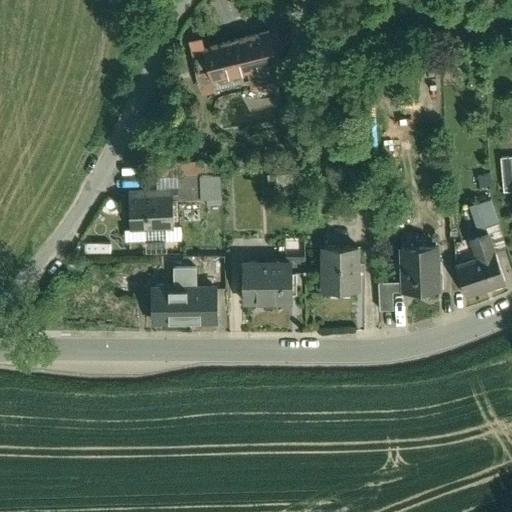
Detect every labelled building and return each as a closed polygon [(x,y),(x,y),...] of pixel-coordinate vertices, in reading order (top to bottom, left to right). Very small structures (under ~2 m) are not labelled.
[(264,32),(197,48),(199,57),(190,59),(198,91),(246,79),(249,89),(277,82),(264,32)] [(511,194),(511,160),(500,161),(502,196),(511,194)] [(175,205),(175,206),(197,205),(195,178),(174,179),(175,205)] [(168,194),(123,196),(125,236),(139,235),(170,234),(168,205),(168,194)] [(495,224),(486,201),(475,205),(479,216),(482,225),(483,229),(495,224)] [(170,234),(139,235),(140,251),(178,249),(175,206),(175,205),(168,205),(170,234)] [(466,230),(482,225),(479,216),(462,222),(466,230)] [(399,247),(397,247),(398,291),(437,290),(436,245),(420,246),(419,232),(399,232),(399,247)] [(462,298),(504,283),(487,233),(467,239),(474,257),(451,265),(462,298)] [(356,246),(316,247),(316,293),(356,292),(356,246)] [(177,258),(177,269),(194,269),(202,269),(201,258),(177,258)] [(289,260),(238,259),(238,307),(288,307),(288,274),(289,260)] [(289,260),(288,274),(304,274),(304,260),(289,260)] [(149,327),(213,326),(212,287),(194,288),(194,269),(177,269),(167,270),(167,288),(149,289),(149,327)] [(392,283),(376,283),(377,312),(393,312),(392,283)]
